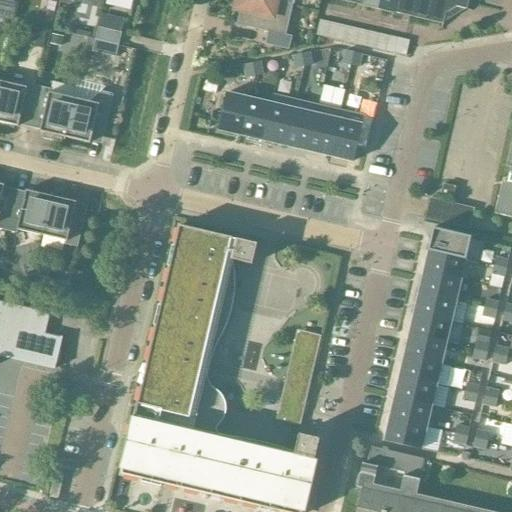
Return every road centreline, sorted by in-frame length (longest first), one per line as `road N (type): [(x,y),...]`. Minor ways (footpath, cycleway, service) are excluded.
road 1 (residential): [(79,511),(154,193)]
road 2 (residential): [(386,247),(426,65),(511,51)]
road 3 (residential): [(386,247),(322,511)]
road 4 (residential): [(386,247),(154,193)]
road 5 (residential): [(154,193),(199,0)]
road 6 (residential): [(154,193),(0,158)]
